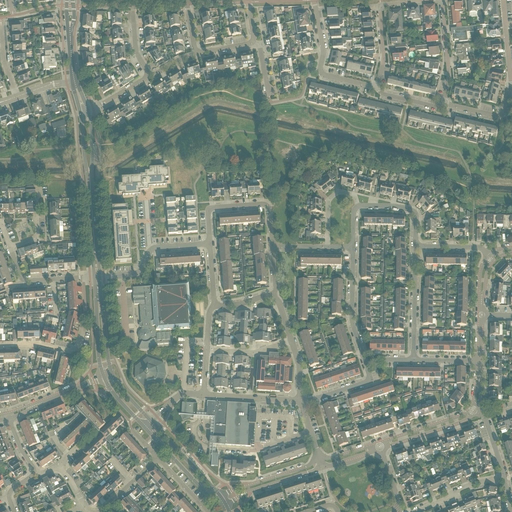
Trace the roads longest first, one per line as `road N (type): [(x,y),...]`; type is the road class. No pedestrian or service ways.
road 1 (residential): [(209,243),(209,210),(265,204),(272,246)]
road 2 (residential): [(376,86),(320,72),(313,0)]
road 3 (residential): [(96,276),(139,272),(153,247),(209,243)]
road 4 (residential): [(366,365),(351,320),(353,247)]
